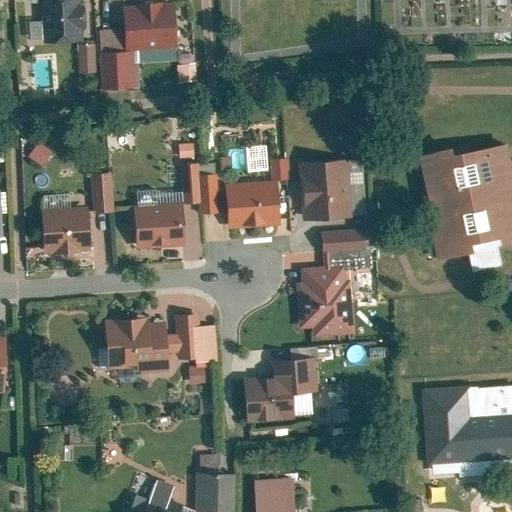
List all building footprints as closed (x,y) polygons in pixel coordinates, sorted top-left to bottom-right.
[(39,0),(42,48),(82,45),(78,0),(39,0)] [(171,8),(121,12),(124,55),(143,54),(144,68),(173,66),(172,51),(174,51),(171,8)] [(98,34),(100,56),(123,54),(121,33),(98,34)] [(93,48),(76,50),(78,76),(95,75),(93,48)] [(129,56),(98,57),(100,94),(131,93),(129,56)] [(50,155),(38,145),(28,160),(40,169),(50,155)] [(192,146),(176,148),(178,162),(193,160),(192,146)] [(247,176),(267,174),(265,148),(246,150),(247,176)] [(419,163),(440,266),(477,259),(475,251),(511,243),(511,170),(509,155),(458,165),(456,156),(419,163)] [(271,183),(286,182),(284,162),(270,163),(271,183)] [(302,225),(352,221),(347,165),(298,168),(302,225)] [(182,208),(198,207),(196,167),(180,168),(182,208)] [(110,177),(89,179),(92,216),(113,214),(110,177)] [(200,217),(216,216),(214,179),(198,180),(200,217)] [(276,185),(224,190),(228,233),(280,229),(276,185)] [(133,211),(135,253),(183,250),(180,208),(133,211)] [(86,216),(38,220),(42,257),(89,253),(86,216)] [(362,232),(320,235),(321,257),(359,254),(364,254),(362,232)] [(359,254),(321,257),(322,271),(300,273),(301,286),(296,287),(299,332),(311,331),(312,340),(355,337),(351,283),(344,283),(343,274),(360,273),(359,254)] [(167,375),(166,357),(176,356),(177,363),(194,362),(194,367),(216,366),(213,328),(199,329),(198,317),(173,319),(175,338),(165,339),(164,326),(148,327),(147,320),(103,323),(106,374),(137,372),(137,376),(167,375)] [(293,424),(291,397),(315,396),(314,361),(269,363),(270,380),(242,382),(245,427),(293,424)] [(204,371),(188,372),(189,387),(205,386),(204,371)] [(511,383),(424,388),(429,465),(434,465),(435,472),(493,470),(511,468),(511,383)] [(194,511),(232,511),(234,479),(195,477),(194,511)] [(129,511),(165,511),(174,490),(156,483),(148,504),(135,499),(129,511)] [(254,511),(293,511),(292,483),(253,485),(254,511)]
